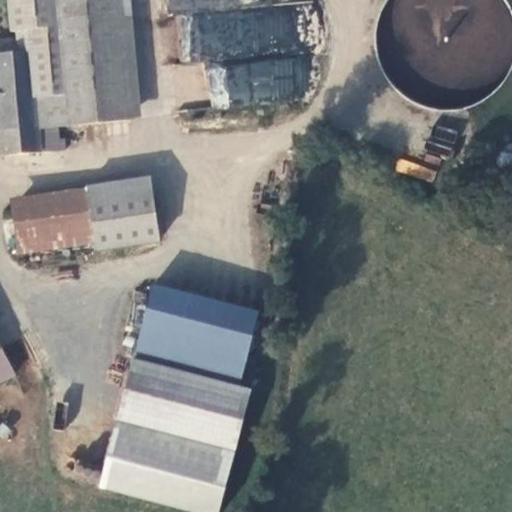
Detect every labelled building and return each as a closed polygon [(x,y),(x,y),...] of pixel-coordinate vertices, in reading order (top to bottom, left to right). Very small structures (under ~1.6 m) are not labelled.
[(66,96),(59,0),(5,0),(8,32),(14,31),(15,40),(32,39),(37,98),(66,96)] [(128,123),(117,0),(59,0),(66,96),(69,128),(128,123)] [(206,61),(212,107),(218,107),(303,96),(305,87),(299,42),(300,34),(296,6),(290,5),(240,12),(235,11),(236,0),(167,0),(169,12),(191,15),(193,29),(188,59),(206,61)] [(511,14),(511,4),(506,0),(372,0),(370,3),(379,68),(387,75),(391,106),(402,117),(410,109),(429,127),(431,143),(444,155),(465,134),(487,130),(500,117),(511,115),(511,14)] [(32,39),(15,40),(0,41),(0,109),(4,157),(63,152),(61,129),(69,128),(66,96),(37,98),(32,39)] [(397,161),(395,173),(433,179),(435,167),(397,161)] [(92,245),(93,254),(158,245),(150,191),(86,201),(92,245)] [(86,201),(11,211),(18,255),(92,245),(86,201)] [(88,295),(51,361),(144,413),(181,348),(88,295)] [(0,385),(16,377),(0,346),(0,385)]
